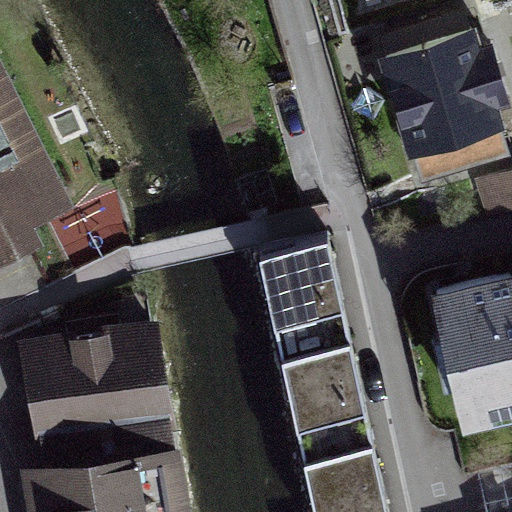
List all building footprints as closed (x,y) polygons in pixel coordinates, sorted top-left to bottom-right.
[(452,141),(508,128),(480,16),(393,37),(420,149),(452,141)] [(0,49),(0,215),(68,180),(0,49)] [(255,239),(313,511),(391,511),(381,463),(360,367),(338,264),(329,223),(255,239)] [(511,277),(438,293),(465,419),(511,408),(511,277)] [(159,309),(26,333),(45,436),(177,412),(159,309)] [(195,511),(183,430),(34,458),(44,511),(195,511)]
